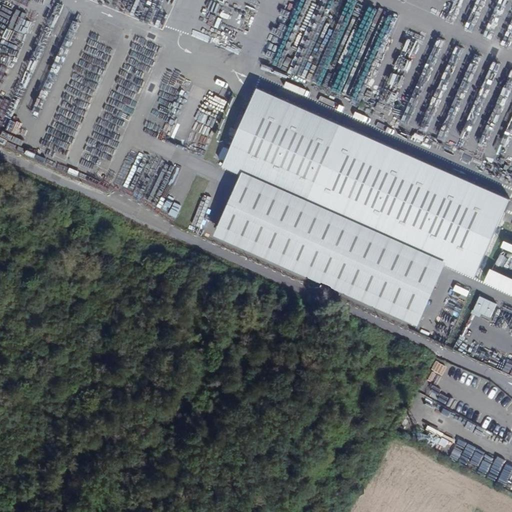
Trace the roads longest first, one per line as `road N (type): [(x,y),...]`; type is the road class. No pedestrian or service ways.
road 1 (unclassified): [(511,384),(0,155)]
road 2 (unknown): [(511,201),(242,76)]
road 3 (unknown): [(174,45),(135,129),(220,176),(211,223)]
road 4 (unknown): [(379,0),(511,58)]
